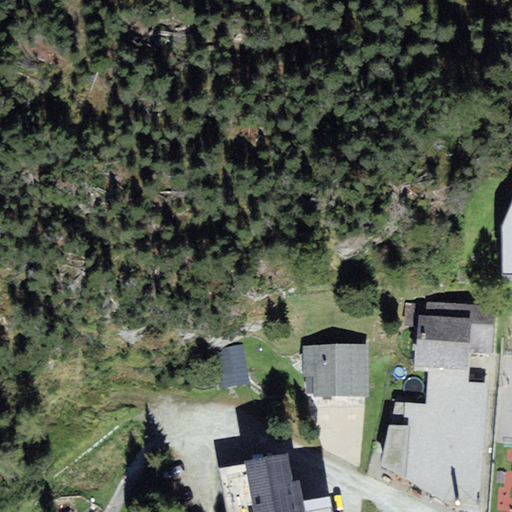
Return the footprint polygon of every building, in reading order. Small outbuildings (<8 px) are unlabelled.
[(511,203),(502,228),(505,274),(511,274),(511,203)] [(495,307),(427,302),(427,306),(406,304),(404,326),(419,327),(416,368),(429,369),(469,372),(470,352),(480,352),(491,353),(495,307)] [(368,344),(303,345),(304,397),(369,396),(368,344)] [(242,346),(215,351),(223,388),(250,383),(242,346)] [(469,372),(429,369),(425,404),(396,403),(395,425),(390,424),(386,469),(408,482),(451,505),(480,506),(489,385),(468,383),(469,372)] [(286,453),(246,460),(254,511),(331,511),(331,506),(317,509),(305,511),(300,479),(290,480),(286,453)]
